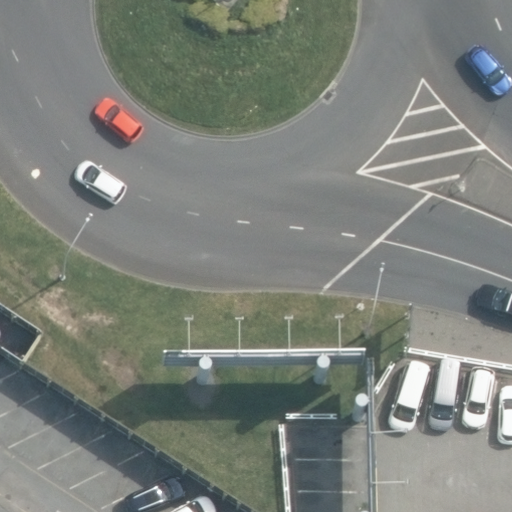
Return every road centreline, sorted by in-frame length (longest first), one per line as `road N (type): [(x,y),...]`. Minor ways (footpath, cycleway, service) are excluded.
road 1 (unclassified): [(511,276),(202,171)]
road 2 (trunk): [(400,0),(381,81),(332,137),(265,169),(202,171)]
road 3 (trunk): [(202,171),(116,134),(75,86),(62,57)]
road 4 (unclassified): [(425,0),(511,91)]
